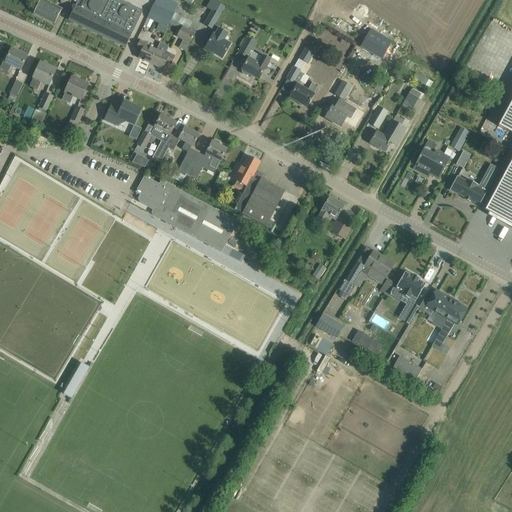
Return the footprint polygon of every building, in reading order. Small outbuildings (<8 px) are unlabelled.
[(62,10),(42,0),(40,0),(33,14),(54,25),(62,10)] [(77,0),(75,6),(68,21),(125,48),(130,39),(132,34),(143,11),(119,0),(77,0)] [(220,27),(214,23),(224,7),(214,1),(209,9),(212,11),(204,24),(217,32),(214,36),(213,35),(205,49),(222,59),(230,45),(224,41),(227,35),(218,29),(220,27)] [(171,23),(175,15),(174,15),(153,5),(147,18),(168,29),(171,23)] [(171,23),(182,29),(183,26),(188,29),(192,23),(175,13),(174,15),(175,15),(171,23)] [(183,26),(182,29),(177,37),(189,44),(196,33),(188,29),(183,26)] [(362,46),(380,57),(388,43),(371,32),(362,46)] [(290,38),(286,44),(291,47),(295,41),(290,38)] [(247,39),(239,54),(246,58),(254,43),(247,39)] [(138,59),(150,64),(156,51),(144,46),(145,43),(140,41),(136,49),(141,51),(138,59)] [(156,51),(150,64),(163,70),(166,63),(171,65),(175,57),(169,54),(168,56),(164,54),(168,47),(160,43),(156,51)] [(14,52),(14,51),(11,50),(5,62),(1,60),(0,60),(0,71),(8,76),(12,67),(20,71),(27,57),(17,52),(17,53),(14,52)] [(363,51),(358,58),(372,67),(377,59),(363,51)] [(248,76),(249,75),(258,80),(265,69),(265,68),(269,61),(263,57),(259,65),(249,59),(242,71),(242,73),(242,74),(246,77),(248,76)] [(56,70),(40,63),(33,78),(33,79),(29,87),(37,90),(41,82),(49,86),(56,70)] [(293,67),(286,79),(294,83),(295,82),(298,84),(299,84),(303,76),(303,75),(300,73),(301,71),(303,68),(295,63),(293,67)] [(81,101),(88,85),(72,78),(61,100),(69,104),(73,97),(81,101)] [(423,78),(420,84),(428,88),(431,82),(423,78)] [(16,97),(23,84),(16,81),(9,94),(10,94),(8,100),(14,103),(16,97)] [(336,108),(333,106),(325,119),(340,128),(346,117),(350,119),(356,109),(345,102),(346,100),(344,99),(351,87),(342,82),(335,94),(342,98),(336,108)] [(307,91),(297,85),(289,98),(306,108),(314,95),(313,95),(318,87),(312,83),(307,91)] [(376,85),(374,90),(381,93),(383,88),(376,85)] [(410,110),(417,98),(407,93),(401,105),(410,110)] [(31,121),(39,125),(52,97),(45,94),(38,108),(39,108),(38,111),(36,110),(31,121)] [(511,99),(497,127),(511,134),(511,158),(484,210),(489,213),(511,225),(511,99)] [(141,110),(127,103),(126,105),(125,106),(122,105),(121,108),(112,104),(104,121),(116,126),(125,122),(134,126),(141,110)] [(388,113),(377,107),(367,124),(378,130),(388,113)] [(78,123),(84,111),(77,108),(71,120),(66,131),(73,134),(78,123)] [(155,128),(152,135),(159,139),(158,141),(161,142),(152,159),(161,163),(174,137),(170,135),(176,123),(161,115),(154,128),(155,128)] [(370,144),(384,153),(390,143),(396,146),(406,128),(401,125),(403,120),(395,116),(392,121),(391,119),(381,135),(377,132),(370,144)] [(460,127),(457,133),(465,137),(468,131),(460,127)] [(197,153),(190,149),(192,146),(193,147),(199,136),(184,128),(179,139),(185,143),(182,150),(187,153),(177,173),(175,172),(172,178),(182,184),(186,175),(194,160),(197,153)] [(137,145),(144,149),(151,136),(144,133),(137,145)] [(450,146),(457,150),(465,137),(457,133),(450,146)] [(102,141),(96,138),(93,145),(100,147),(102,141)] [(197,153),(186,175),(196,180),(203,167),(208,170),(210,167),(216,170),(220,162),(226,150),(219,146),(220,145),(219,143),(215,141),(213,141),(212,143),(204,157),(197,153)] [(432,153),(424,149),(413,169),(421,174),(423,172),(439,180),(450,159),(434,151),(432,153)] [(470,156),(463,152),(456,165),(463,169),(470,156)] [(135,154),(131,161),(143,168),(147,161),(135,154)] [(242,214),(241,215),(270,230),(274,224),(269,221),(284,192),(261,180),(263,175),(255,171),(259,163),(248,157),(240,172),(237,170),(234,177),(248,185),(234,210),(242,214)] [(454,182),(450,190),(478,206),(479,206),(486,192),(494,178),(486,174),(481,183),(483,184),(480,190),(476,188),(477,186),(478,186),(467,180),(466,182),(457,177),(454,182)] [(237,223),(237,222),(174,188),(175,187),(161,180),(159,185),(144,177),(135,193),(140,196),(138,200),(140,204),(157,213),(160,213),(174,220),(174,223),(175,223),(172,227),(208,246),(209,247),(212,249),(214,248),(221,253),(234,229),(239,232),(242,226),(237,223)] [(335,221),(343,207),(329,198),(317,219),(324,224),(328,217),(335,221)] [(353,226),(339,218),(331,232),(344,240),(353,226)] [(366,276),(370,269),(385,278),(394,265),(385,259),(384,261),(372,254),(364,268),(356,263),(339,291),(340,292),(343,293),(346,295),(349,297),(355,286),(353,285),(361,273),(366,276)] [(319,264),(311,275),(317,280),(325,269),(319,264)] [(401,295),(409,300),(410,299),(413,301),(415,298),(417,299),(425,285),(418,280),(419,279),(413,275),(412,277),(405,272),(394,290),(401,294),(401,295)] [(393,280),(391,284),(392,285),(394,281),(396,282),(400,276),(397,274),(393,280)] [(388,278),(380,291),(385,293),(392,281),(388,278)] [(430,300),(426,307),(438,314),(433,324),(436,326),(441,329),(446,319),(457,326),(459,323),(462,318),(467,309),(451,300),(436,291),(430,300)] [(408,325),(419,308),(410,303),(400,319),(404,321),(403,322),(408,325)] [(323,314),(315,327),(337,339),(344,326),(323,314)] [(441,329),(435,339),(443,343),(448,334),(442,330),(441,329)] [(358,331),(351,342),(377,357),(384,346),(358,331)] [(398,358),(391,371),(413,384),(421,371),(398,358)] [(64,395),(71,399),(73,394),(75,395),(88,373),(86,372),(88,367),(82,364),(64,395)] [(435,384),(432,388),(439,392),(442,388),(435,384)] [(241,478),(239,482),(263,495),(265,491),(241,478)] [(322,502),(327,504),(331,495),(326,493),(322,502)]
